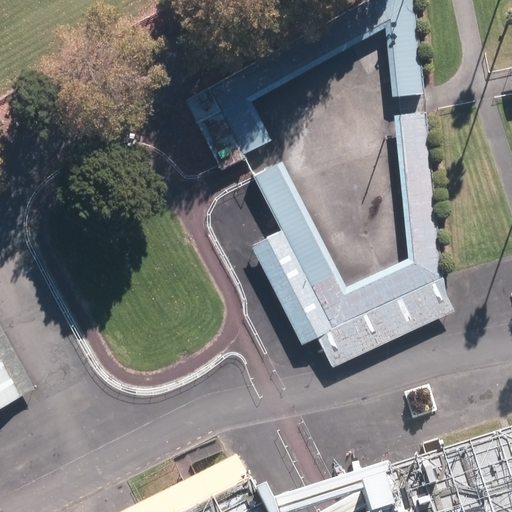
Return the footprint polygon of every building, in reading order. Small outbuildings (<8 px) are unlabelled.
[(422,91),(413,0),(364,0),(236,68),(184,95),(219,161),(271,134),(253,99),(385,29),(391,94),(422,91)] [(454,308),(441,279),(424,109),(393,112),(408,256),(346,285),(281,158),(253,172),(281,227),(250,243),(301,341),(316,333),(330,365),(454,308)] [(0,313),(0,407),(40,386),(0,313)] [(369,511),(511,511),(511,429),(402,465),(359,479),(368,507),(369,511)] [(258,482),(244,454),(127,511),(282,511),(271,489),(265,478),(258,482)] [(348,498),(323,511),(360,511),(368,507),(359,479),(402,465),(400,460),(288,495),(282,483),(271,489),(282,511),(299,511),(348,496),(348,498)]
